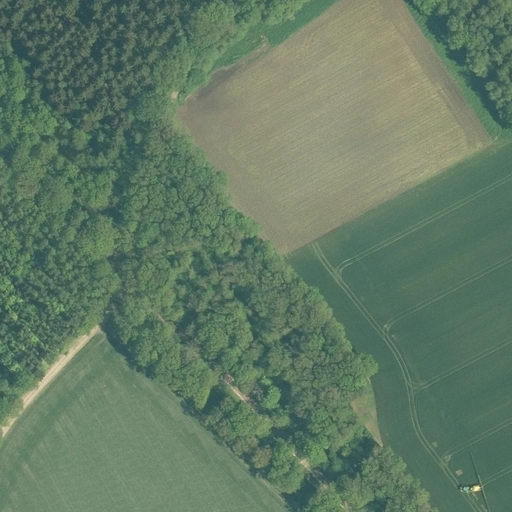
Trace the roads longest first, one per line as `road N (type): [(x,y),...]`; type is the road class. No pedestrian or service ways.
road 1 (unclassified): [(353,511),(111,264),(178,87),(205,46),(255,0)]
road 2 (track): [(141,294),(82,340),(0,437)]
road 3 (track): [(111,264),(0,159)]
